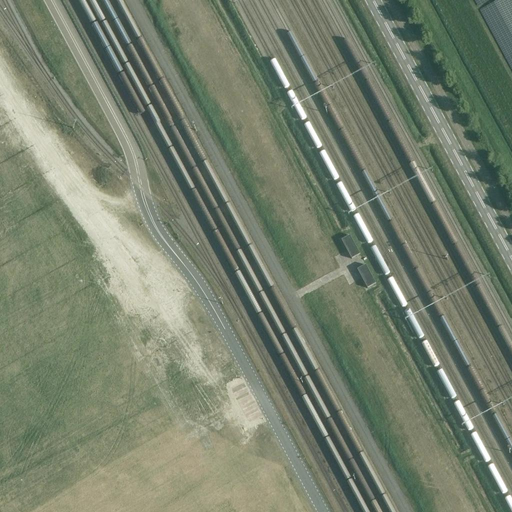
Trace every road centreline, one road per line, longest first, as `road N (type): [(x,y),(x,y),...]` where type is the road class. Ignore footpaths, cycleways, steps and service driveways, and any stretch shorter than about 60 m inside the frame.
road 1 (unclassified): [(322,511),(210,304),(150,217),(129,145),(51,0)]
road 2 (secondary): [(511,260),(373,0)]
